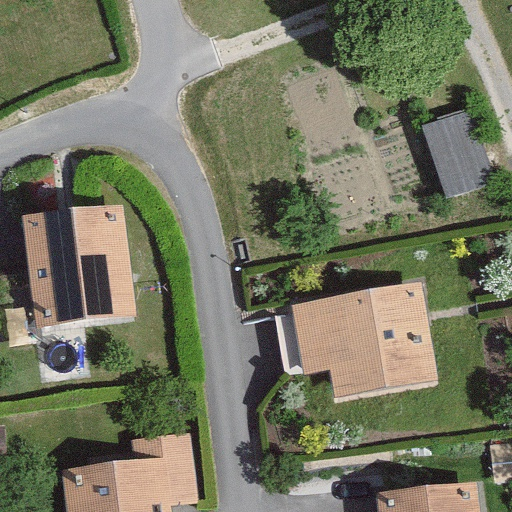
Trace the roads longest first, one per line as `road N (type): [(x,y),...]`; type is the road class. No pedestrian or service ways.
road 1 (residential): [(241,511),(197,212),(160,136),(131,126)]
road 2 (residential): [(131,126),(87,111),(0,148)]
road 3 (residential): [(131,126),(163,61),(147,0)]
